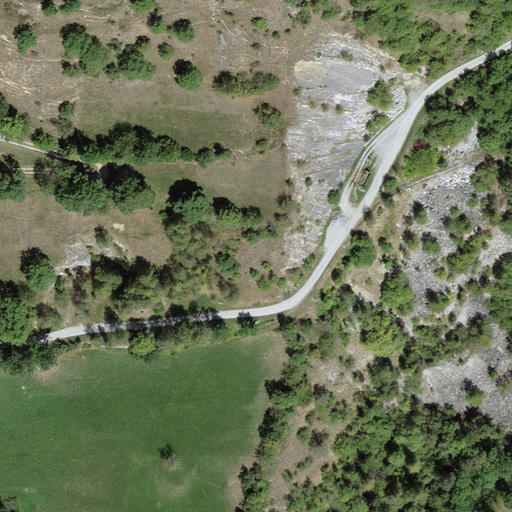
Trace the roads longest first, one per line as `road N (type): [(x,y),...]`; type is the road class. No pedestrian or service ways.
road 1 (track): [(511,43),(439,82),(411,114),(322,271),(295,303),(29,341),(0,338)]
road 2 (track): [(0,136),(103,166),(94,176),(0,169)]
